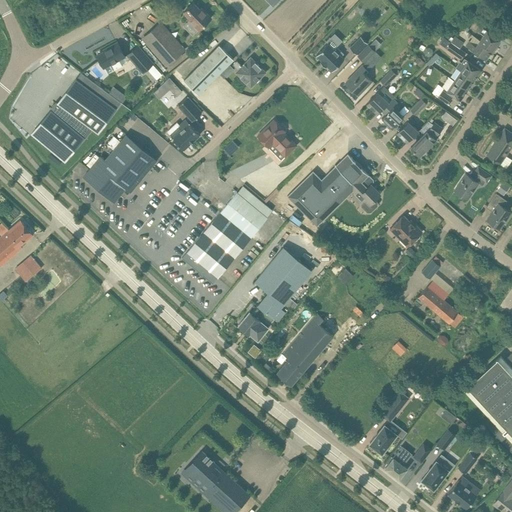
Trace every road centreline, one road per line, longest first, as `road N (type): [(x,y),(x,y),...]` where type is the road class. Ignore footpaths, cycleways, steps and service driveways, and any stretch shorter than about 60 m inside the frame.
road 1 (secondary): [(409,511),(273,406),(0,154)]
road 2 (unclassified): [(427,198),(230,0)]
road 3 (residential): [(511,69),(427,198)]
road 4 (unclassified): [(23,65),(138,0)]
